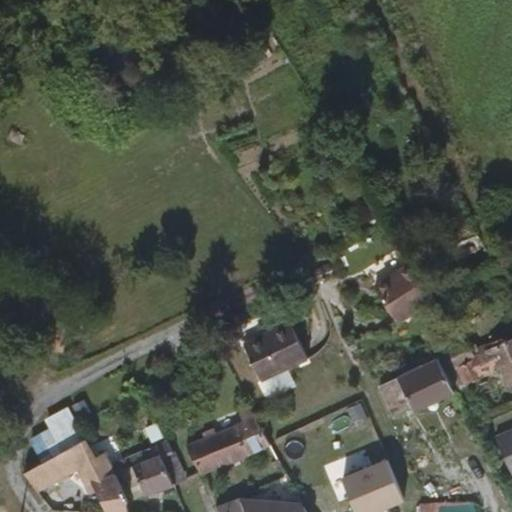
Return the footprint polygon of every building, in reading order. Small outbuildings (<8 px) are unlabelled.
[(111,27),(130,55),(143,47),(125,18),(111,27)] [(133,78),(154,65),(143,47),(130,55),(120,61),(133,78)] [(492,317),(511,306),(511,302),(487,254),(468,268),(492,317)] [(375,286),(397,325),(433,304),(411,265),(375,286)] [(291,321),(242,344),(260,384),(309,361),(291,321)] [(511,389),(511,334),(498,340),(505,352),(489,359),(495,376),(503,371),(511,389)] [(436,365),(457,398),(480,386),(459,346),(433,359),(436,365)] [(382,393),(396,427),(457,398),(436,365),(382,393)] [(376,380),(361,387),(365,396),(381,435),(396,427),(382,393),(376,380)] [(255,417),(245,395),(231,401),(243,423),(255,417)] [(210,484),(274,456),(267,441),(255,417),(243,423),(231,428),(226,420),(205,430),(207,440),(193,445),(210,484)] [(150,504),(174,492),(160,460),(171,455),(161,433),(137,443),(146,465),(134,473),(143,489),(150,504)] [(123,511),(86,440),(52,457),(60,480),(69,475),(76,490),(83,488),(97,511),(123,511)] [(389,453),(414,511),(432,511),(407,453),(404,445),(389,453)] [(407,453),(432,511),(476,511),(482,510),(473,484),(464,487),(454,465),(433,473),(421,449),(407,453)] [(52,457),(21,471),(39,490),(60,480),(52,457)] [(277,473),(273,481),(276,487),(284,490),(292,489),(294,484),(293,477),(286,471),(281,472),(277,473)] [(131,495),(143,489),(134,473),(123,478),(131,495)] [(305,511),(306,500),(222,502),(222,511),(305,511)]
